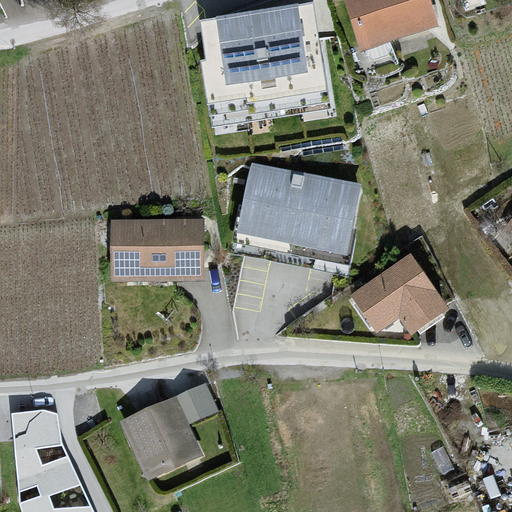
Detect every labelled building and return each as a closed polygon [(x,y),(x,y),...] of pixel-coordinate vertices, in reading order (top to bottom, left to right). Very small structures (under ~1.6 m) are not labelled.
[(343,0),(362,59),(439,35),(428,0),(343,0)] [(199,20),(212,121),(324,106),(318,63),(309,5),(199,20)] [(360,186),(249,163),(235,232),(346,255),(360,186)] [(511,218),(499,235),(511,243),(511,218)] [(205,222),(111,224),(112,284),(206,282),(205,222)] [(410,253),(346,297),(372,335),(399,317),(415,340),(452,315),(410,253)] [(216,415),(203,390),(119,424),(148,485),(203,460),(189,428),(216,415)] [(43,410),(12,414),(19,503),(22,511),(93,511),(61,444),(57,414),(43,410)]
